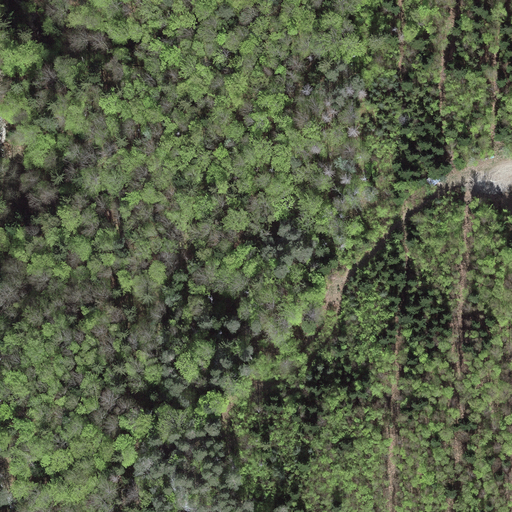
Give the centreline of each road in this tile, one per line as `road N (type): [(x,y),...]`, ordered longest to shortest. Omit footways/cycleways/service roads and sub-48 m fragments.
road 1 (track): [(230,454),(229,409),(314,352),(333,326),(347,275),(411,208),(459,177),(511,159)]
road 2 (track): [(123,386),(209,173),(263,66),(283,0)]
road 3 (track): [(330,0),(297,93),(190,234)]
